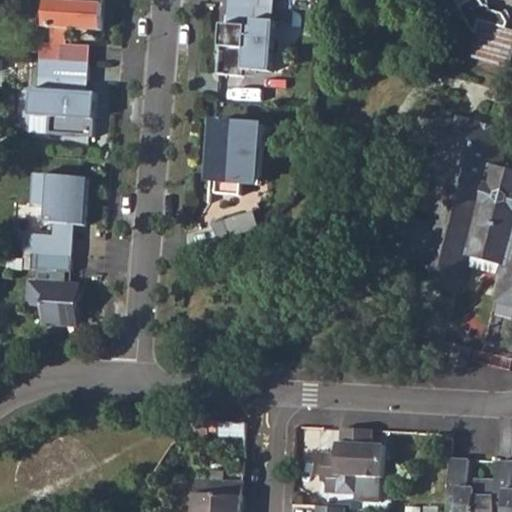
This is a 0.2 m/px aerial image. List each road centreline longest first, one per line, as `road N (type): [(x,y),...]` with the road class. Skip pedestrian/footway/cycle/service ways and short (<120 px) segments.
road 1 (residential): [(167,0),(135,385)]
road 2 (residential): [(511,404),(276,394)]
road 3 (residential): [(276,394),(135,385)]
road 4 (residential): [(135,385),(75,381),(23,388),(0,402)]
